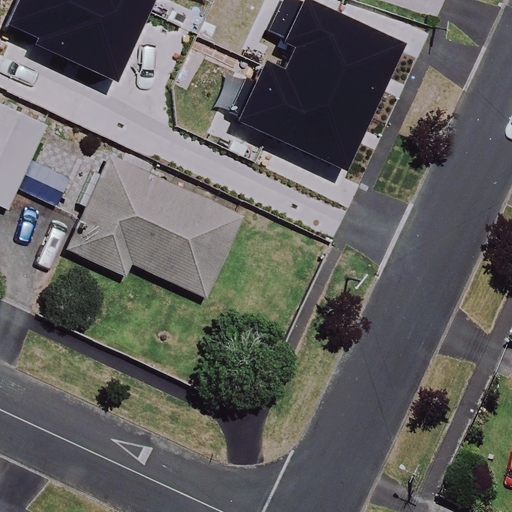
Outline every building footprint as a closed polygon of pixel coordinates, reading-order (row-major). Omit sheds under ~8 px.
[(338,45),(224,8),(194,103),(308,139),(338,45)] [(419,28),(351,8),(340,46),(407,67),(419,28)] [(0,205),(44,125),(0,100),(0,205)] [(269,164),(142,108),(126,143),(253,200),(269,164)] [(238,217),(109,158),(53,133),(26,193),(82,218),(67,252),(121,276),(127,264),(202,297),(238,217)]
